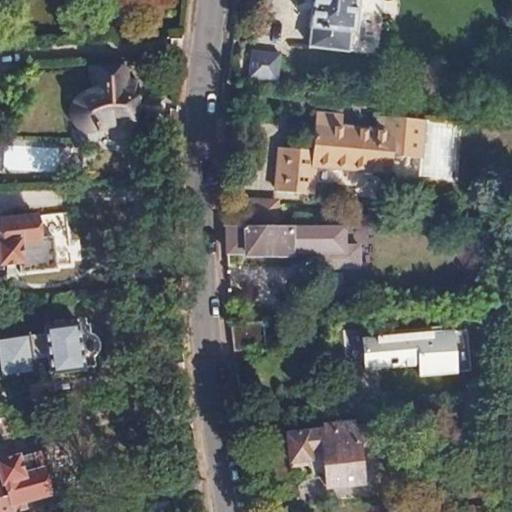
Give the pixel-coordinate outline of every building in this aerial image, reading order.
[(383,41),(387,0),(311,0),(309,27),(312,27),(310,45),(348,49),(349,37),(383,41)] [(273,78),(275,51),(245,49),(243,77),(273,78)] [(129,127),(134,84),(125,84),(125,69),(93,71),(95,90),(89,92),(85,94),(81,98),(79,103),(79,109),(81,115),(85,119),(90,121),(94,121),(102,121),(110,121),(113,122),(117,124),(120,128),(129,127)] [(421,157),(424,118),(379,114),(378,125),(343,123),(343,113),(314,111),(311,146),(281,144),(277,185),(315,189),(318,165),(391,170),(392,154),(421,157)] [(39,257),(36,231),(39,231),(36,215),(0,220),(0,234),(1,242),(0,242),(0,252),(1,262),(39,257)] [(340,250),(340,225),(227,225),(227,231),(227,251),(247,251),(247,255),(293,255),(293,252),(318,252),(319,250),(340,250)] [(266,346),(264,320),(232,322),(234,345),(234,349),(266,346)] [(86,368),(80,321),(46,326),(53,372),(86,368)] [(455,371),(451,331),(441,332),(441,326),(403,328),(385,330),(385,335),(383,335),(364,336),(367,368),(385,367),(420,364),(421,374),(455,371)] [(0,375),(34,372),(31,343),(38,342),(37,334),(0,337),(0,375)] [(353,393),(354,407),(404,402),(403,389),(353,393)] [(377,464),(374,443),(388,441),(385,422),(357,425),(356,420),(323,424),(323,428),(289,432),(291,456),(308,455),(309,462),(324,460),(327,485),(365,481),(363,465),(377,464)] [(49,461),(45,446),(33,449),(37,464),(49,461)] [(58,490),(49,461),(37,464),(33,449),(0,457),(0,470),(9,504),(58,490)] [(202,494),(200,477),(168,486),(172,502),(202,494)]
